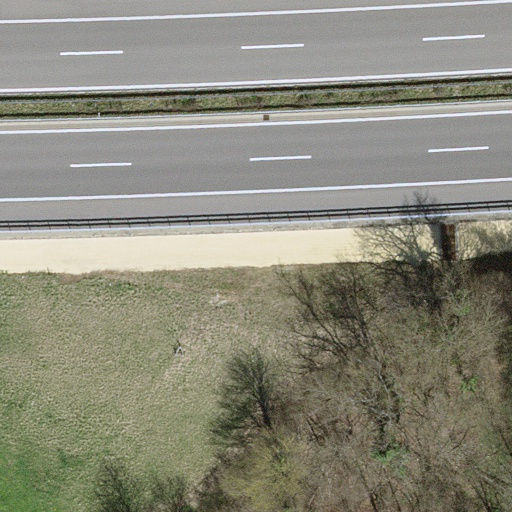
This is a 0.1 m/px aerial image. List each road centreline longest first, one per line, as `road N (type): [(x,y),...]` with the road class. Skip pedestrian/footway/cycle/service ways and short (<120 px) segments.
road 1 (motorway): [(511,33),(0,55)]
road 2 (motorway): [(0,166),(511,146)]
road 3 (track): [(0,257),(511,238)]
